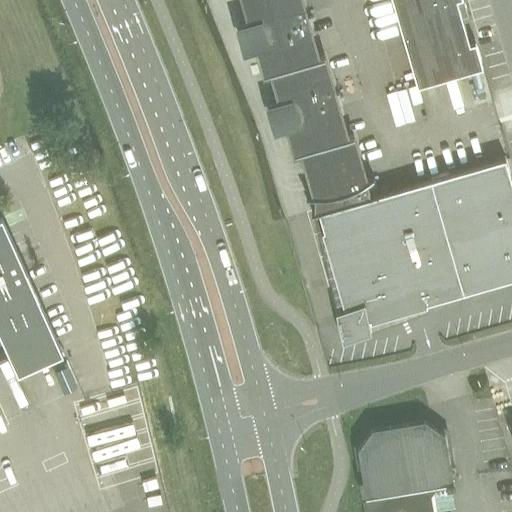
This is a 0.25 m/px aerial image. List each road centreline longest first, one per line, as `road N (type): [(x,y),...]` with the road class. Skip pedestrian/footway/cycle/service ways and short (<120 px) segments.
road 1 (primary): [(72,0),(191,305),(221,430)]
road 2 (primary): [(265,417),(219,254),(117,0)]
road 3 (unclassified): [(265,417),(511,345)]
